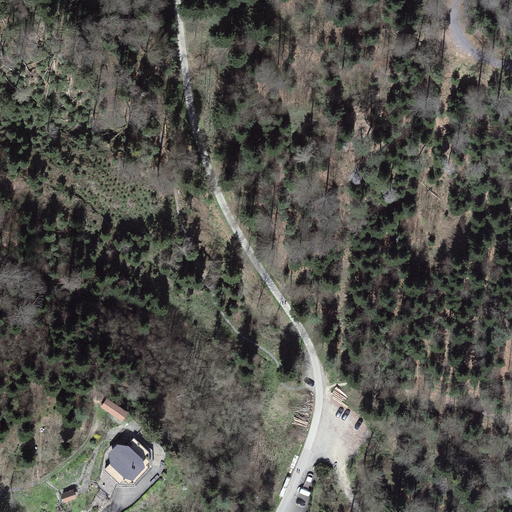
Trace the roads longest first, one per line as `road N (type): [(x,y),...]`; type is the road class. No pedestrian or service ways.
road 1 (track): [(177,0),(186,86),(216,186),(315,360),(312,435)]
road 2 (unknown): [(228,511),(199,476),(126,425)]
